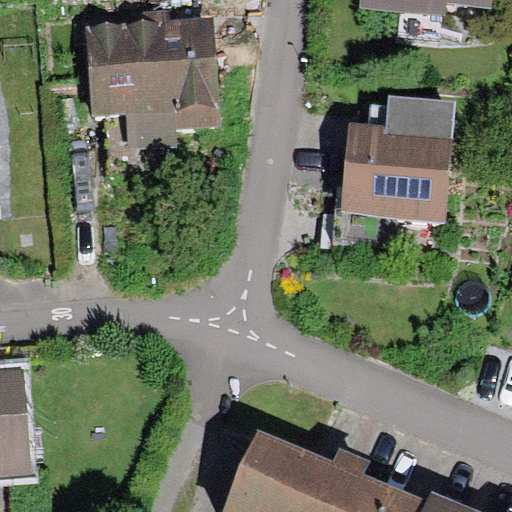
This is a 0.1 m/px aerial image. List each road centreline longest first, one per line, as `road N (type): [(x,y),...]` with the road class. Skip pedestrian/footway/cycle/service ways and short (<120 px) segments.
road 1 (residential): [(289,0),(224,320)]
road 2 (residential): [(511,438),(224,320)]
road 3 (residential): [(224,320),(0,337)]
